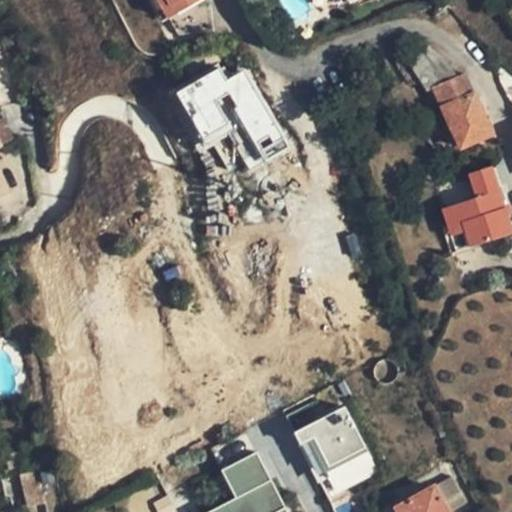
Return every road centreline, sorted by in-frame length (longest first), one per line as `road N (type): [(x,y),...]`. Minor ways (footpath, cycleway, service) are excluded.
road 1 (residential): [(511,154),(475,63),(429,31),(380,40),(299,73),(262,60),(223,17)]
road 2 (unknown): [(0,234),(35,204),(39,177),(24,106)]
